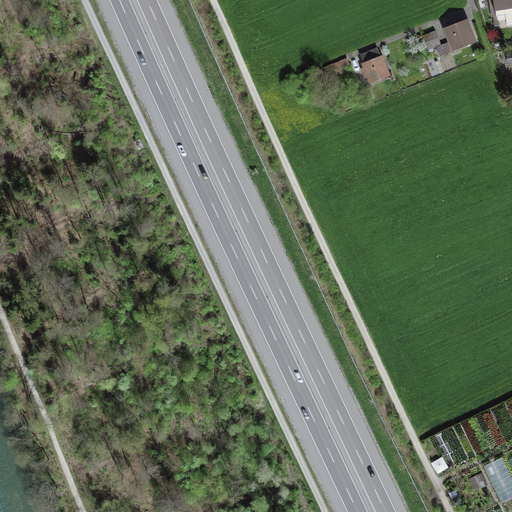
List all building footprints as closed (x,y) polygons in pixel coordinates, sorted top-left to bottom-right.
[(511,0),(489,0),(490,6),(495,6),(496,16),(505,15),(507,25),(511,23),(511,0)] [(465,22),(448,29),(455,47),(472,40),(465,22)] [(435,31),(423,36),(428,49),(441,44),(435,31)] [(440,56),(451,53),(448,43),(437,46),(440,56)] [(377,48),(361,55),(364,63),(364,64),(365,67),(362,68),(365,77),(368,76),(371,81),(388,74),(377,48)] [(347,58),(315,71),(319,81),(342,72),(340,67),(349,64),(347,58)] [(439,472),(449,466),(443,456),(433,462),(439,472)] [(511,477),(502,457),(483,466),(501,502),(511,496),(511,477)] [(481,473),(469,479),(474,489),(480,486),(480,487),(487,484),(481,473)]
